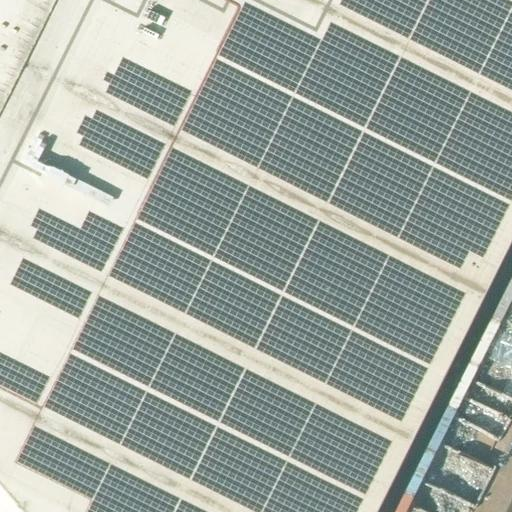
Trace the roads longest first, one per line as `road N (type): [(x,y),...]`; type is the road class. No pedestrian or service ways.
road 1 (unknown): [(206,106),(77,384)]
road 2 (unknown): [(206,106),(352,179)]
